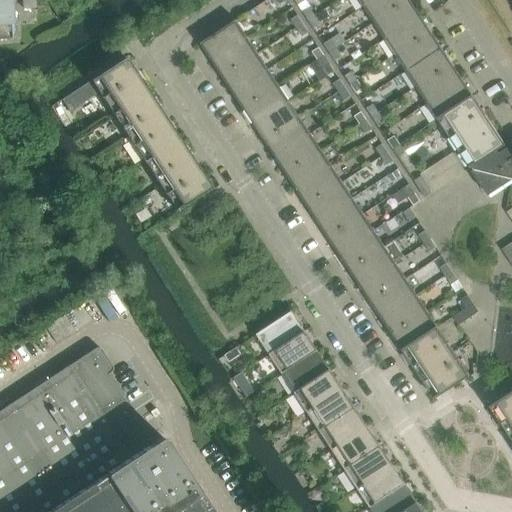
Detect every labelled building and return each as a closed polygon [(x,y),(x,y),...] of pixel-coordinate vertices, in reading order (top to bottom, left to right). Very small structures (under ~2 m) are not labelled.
[(11,25),(14,25),(12,0),(0,0),(0,39),(12,38),(11,25)] [(34,0),(22,0),(23,9),(35,8),(34,0)] [(374,0),(364,7),(375,23),(409,0),(374,0)] [(409,0),(375,23),(385,39),(420,16),(409,0)] [(310,8),(303,12),(308,20),(315,16),(310,8)] [(298,15),(291,20),(296,28),(303,24),(298,15)] [(315,16),(308,20),(314,29),(321,24),(315,16)] [(420,16),(385,39),(396,55),(431,32),(420,16)] [(236,21),(201,44),(213,61),(248,38),(236,21)] [(303,24),(296,28),(302,37),(309,32),(303,24)] [(431,32),(396,55),(406,71),(442,48),(431,32)] [(248,38),(213,61),(223,77),(258,54),(248,38)] [(331,40),(324,44),(329,53),(336,48),(331,40)] [(319,47),(312,52),(318,60),(324,56),(319,47)] [(336,48),(329,53),(335,61),(342,56),(336,48)] [(442,48),(406,71),(417,87),(452,64),(442,48)] [(258,54),(223,77),(234,93),(269,70),(258,54)] [(122,55),(117,58),(119,62),(61,100),(69,112),(98,93),(176,211),(205,192),(207,194),(212,191),(207,183),(207,182),(129,63),(128,64),(122,55)] [(324,56),(318,60),(323,69),(330,64),(324,56)] [(452,64),(417,87),(428,103),(463,80),(452,64)] [(269,70),(234,93),(244,109),(279,86),(269,70)] [(352,72),(345,76),(351,85),(357,80),(352,72)] [(340,79),(333,84),(339,92),(346,88),(340,79)] [(357,80),(351,85),(356,93),(363,89),(357,80)] [(463,80),(428,103),(438,120),(473,96),(463,80)] [(279,86),(244,109),(255,125),(290,102),(279,86)] [(346,88),(339,92),(344,101),(351,96),(346,88)] [(493,193),(511,180),(511,155),(509,151),(501,156),(497,151),(500,149),(501,152),(507,149),(501,140),(502,140),(473,96),(438,120),(470,168),(473,167),(475,170),(472,171),(489,196),(493,193)] [(290,102),(255,125),(265,141),(300,118),(290,102)] [(373,104),(367,109),(372,117),(379,113),(373,104)] [(362,112),(355,116),(360,125),(367,120),(362,112)] [(379,113),(372,117),(378,125),(384,121),(379,113)] [(300,118),(265,141),(276,157),(311,134),(300,118)] [(367,120),(360,125),(366,133),(373,129),(367,120)] [(311,134),(276,157),(287,173),(322,150),(311,134)] [(394,136),(388,141),(393,149),(400,145),(394,136)] [(383,144),(376,148),(381,157),(388,152),(383,144)] [(400,145),(393,149),(399,157),(405,153),(400,145)] [(322,150),(287,173),(297,189),(332,166),(322,150)] [(388,152),(381,157),(387,165),(394,161),(388,152)] [(332,166),(297,189),(308,205),(343,182),(332,166)] [(396,170),(388,175),(392,181),(400,176),(396,170)] [(421,177),(414,181),(425,198),(432,193),(421,177)] [(343,182),(308,205),(318,222),(353,198),(343,182)] [(409,184),(403,189),(414,206),(420,201),(409,184)] [(353,198),(318,222),(329,238),(364,214),(353,198)] [(416,217),(413,211),(411,208),(404,212),(409,221),(416,217)] [(364,214),(329,238),(339,254),(375,231),(364,214)] [(375,231),(339,254),(350,270),(385,246),(375,231)] [(425,231),(419,235),(424,244),(431,239),(425,231)] [(431,239),(424,244),(430,252),(436,248),(431,239)] [(511,242),(502,249),(508,258),(511,254),(511,242)] [(385,246),(350,270),(361,286),(396,263),(385,246)] [(396,263),(361,286),(371,302),(406,279),(396,263)] [(447,263),(440,268),(445,276),(452,272),(447,263)] [(452,272),(445,276),(451,285),(458,280),(452,272)] [(406,279),(371,302),(382,318),(417,295),(406,279)] [(417,295),(382,318),(392,334),(428,311),(417,295)] [(468,295),(461,300),(466,308),(473,304),(468,295)] [(466,308),(468,310),(454,319),(459,326),(479,312),(473,304),(466,308)] [(292,311),(257,334),(270,354),(305,331),(292,311)] [(428,311),(392,334),(403,350),(438,327),(428,311)] [(64,315),(45,328),(56,344),(75,331),(64,315)] [(438,327),(403,350),(432,394),(432,393),(438,402),(443,398),(441,395),(470,376),(438,327)] [(305,331),(270,354),(283,373),(318,350),(305,331)] [(212,511),(165,441),(164,439),(163,439),(162,439),(160,439),(158,439),(152,443),(107,375),(110,373),(111,372),(112,371),(112,370),(112,369),(112,367),(111,366),(101,350),(100,349),(98,348),(97,348),(95,348),(94,349),(0,410),(0,511),(212,511)] [(237,348),(225,355),(230,362),(241,354),(237,348)] [(318,350),(283,373),(295,392),(330,369),(318,350)] [(330,369),(295,392),(308,411),(343,388),(330,369)] [(248,386),(243,390),(247,397),(255,391),(253,387),(248,386)] [(343,388),(308,411),(320,430),(355,407),(343,388)] [(261,389),(253,394),(257,402),(265,397),(261,389)] [(495,411),(494,412),(511,439),(511,392),(496,403),(494,400),(489,403),(495,411)] [(355,407),(320,430),(333,449),(368,426),(355,407)] [(368,426),(333,449),(345,469),(381,446),(368,426)] [(381,446),(345,469),(358,488),(393,465),(381,446)] [(393,465),(358,488),(371,507),(406,484),(393,465)] [(406,484),(371,507),(373,511),(404,511),(418,503),(406,484)] [(322,502),(316,506),(319,511),(326,508),(322,502)] [(424,511),(418,503),(404,511),(424,511)]
